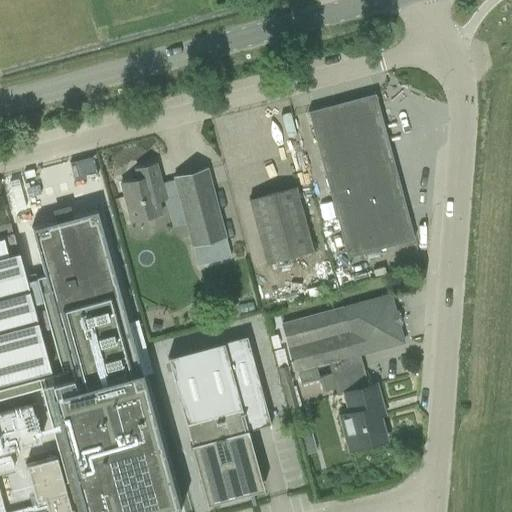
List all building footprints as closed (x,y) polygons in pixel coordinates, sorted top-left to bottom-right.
[(306,112),(345,258),(412,240),(373,94),(306,112)] [(266,119),(287,113),(284,105),(264,111),(266,119)] [(170,196),(166,182),(160,183),(154,163),(133,169),(136,179),(119,184),(130,222),(159,214),(156,202),(165,200),(165,198),(170,196)] [(172,180),(166,182),(170,196),(178,225),(183,223),(193,258),(226,249),(223,238),(225,238),(206,168),(172,177),(172,180)] [(247,201),(252,220),(263,263),(311,251),(299,207),(294,188),(247,201)] [(18,316),(0,248),(0,366),(28,359),(18,316)] [(402,281),(404,291),(414,288),(412,278),(402,281)] [(227,313),(237,301),(221,288),(211,300),(227,313)] [(280,323),(288,353),(293,372),(402,342),(397,324),(399,324),(395,312),(393,313),(388,295),(369,300),(280,323)] [(269,427),(244,336),(166,358),(190,445),(188,445),(205,505),(243,495),(240,484),(259,479),(245,430),(266,425),(267,427),(269,427)] [(278,368),(275,369),(286,409),(300,405),(299,401),(296,401),(295,398),(298,397),(297,394),(295,395),(294,392),(296,392),(295,388),(293,388),(293,386),(290,387),(281,354),(275,355),(278,368)] [(300,385),(318,381),(321,392),(334,388),(328,364),(297,372),(300,385)] [(337,415),(342,431),(347,451),(385,440),(375,405),(380,404),(374,384),(342,393),(347,413),(337,415)] [(0,411),(0,511),(69,511),(69,510),(53,456),(24,465),(34,501),(35,505),(9,511),(2,511),(0,502),(0,472),(12,470),(6,450),(38,441),(35,432),(41,430),(33,402),(0,411)]
